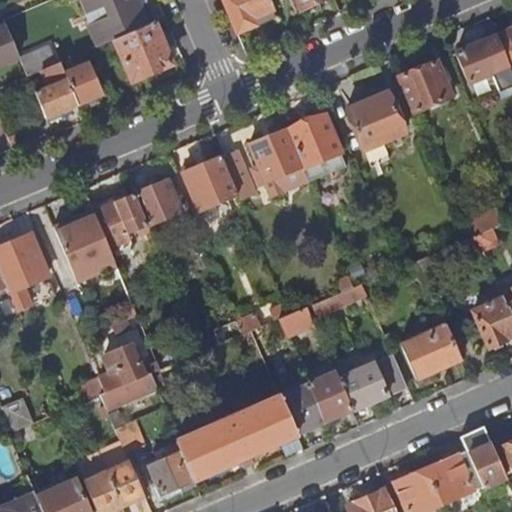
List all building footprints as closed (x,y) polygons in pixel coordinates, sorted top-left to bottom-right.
[(80,0),(89,19),(86,21),(98,49),(113,43),(146,29),(134,0),(80,0)] [(220,0),(236,36),(254,28),(253,28),(274,19),(265,0),(220,0)] [(288,0),(295,15),(330,0),(288,0)] [(113,43),(131,84),(171,67),(153,26),(146,29),(113,43)] [(0,67),(18,59),(5,28),(0,30),(0,67)] [(511,32),(496,39),(509,69),(511,75),(511,74),(511,32)] [(456,56),(468,86),(509,69),(496,39),(456,56)] [(19,60),(27,80),(40,74),(59,66),(50,47),(19,60)] [(398,82),(413,117),(452,100),(437,65),(398,82)] [(40,74),(47,91),(34,97),(47,127),(62,120),(60,115),(77,108),(63,77),(59,66),(40,74)] [(63,77),(77,108),(100,98),(87,67),(63,77)] [(346,114),(363,155),(405,138),(387,97),(346,114)] [(286,134),(301,170),(307,184),(345,169),(340,157),(341,156),(324,118),(286,134)] [(249,149),(258,171),(265,186),(270,184),(282,178),(301,170),(286,134),(249,149)] [(221,160),(238,199),(240,204),(256,197),(237,153),(221,160)] [(183,177),(200,216),(204,214),(212,210),(238,199),(221,160),(183,177)] [(282,178),(288,192),(307,184),(301,170),(282,178)] [(252,173),(259,188),(265,186),(258,171),(252,173)] [(270,184),(276,198),(288,192),(282,178),(270,184)] [(134,197),(147,229),(189,211),(175,180),(134,197)] [(312,196),(337,254),(353,248),(328,189),(312,196)] [(113,206),(126,237),(143,230),(145,235),(149,233),(147,229),(134,197),(120,203),(113,206)] [(94,218),(110,257),(116,255),(113,249),(129,243),(126,237),(113,206),(98,212),(92,215),(94,218)] [(212,210),(204,214),(207,219),(214,216),(212,210)] [(53,230),(55,234),(94,218),(92,215),(92,213),(53,230)] [(493,214),(472,223),(479,238),(490,232),(499,229),(493,214)] [(113,264),(110,257),(94,218),(55,234),(55,235),(75,281),(113,264)] [(475,239),(482,255),(498,249),(490,232),(479,238),(475,239)] [(0,250),(0,277),(5,290),(10,301),(15,314),(16,315),(31,308),(23,290),(48,279),(31,238),(0,250)] [(448,251),(454,267),(482,255),(475,239),(463,244),(448,251)] [(416,264),(426,287),(441,280),(431,258),(416,264)] [(113,264),(75,281),(76,285),(115,269),(113,264)] [(377,269),(349,281),(353,291),(362,287),(381,279),(377,269)] [(337,286),(341,296),(353,291),(349,281),(337,286)] [(341,296),(347,307),(366,299),(362,287),(353,291),(341,296)] [(325,303),(330,314),(347,307),(341,296),(325,303)] [(495,305),(472,315),(488,351),(506,343),(505,341),(511,337),(511,322),(506,309),(501,298),(493,301),(495,305)] [(1,305),(6,318),(15,314),(10,301),(1,305)] [(305,311),(311,323),(330,314),(325,303),(305,311)] [(131,307),(122,310),(127,323),(136,319),(131,307)] [(269,313),(274,324),(278,323),(288,318),(283,307),(269,313)] [(278,323),(286,340),(313,328),(311,323),(305,311),(288,318),(278,323)] [(236,323),(242,338),(250,334),(260,330),(254,316),(236,323)] [(444,328),(400,347),(416,383),(460,363),(444,328)] [(200,355),(179,364),(159,373),(150,377),(153,384),(253,341),(250,334),(242,338),(219,347),(200,355)] [(196,345),(200,355),(219,347),(214,337),(196,345)] [(196,345),(175,354),(179,364),(200,355),(196,345)] [(103,363),(108,376),(98,381),(104,395),(98,397),(105,412),(156,390),(153,384),(150,377),(159,373),(156,366),(142,372),(131,348),(111,356),(112,358),(103,363)] [(156,366),(159,373),(179,364),(175,354),(155,362),(156,366)] [(377,365),(391,396),(406,389),(392,358),(377,365)] [(334,375),(351,414),(386,398),(372,367),(347,378),(342,381),(339,373),(334,375)] [(339,373),(342,381),(347,378),(344,371),(339,373)] [(334,375),(306,387),(323,426),(351,414),(334,375)] [(98,380),(77,390),(83,404),(98,397),(104,395),(98,381),(98,380)] [(306,387),(278,399),(296,438),(323,426),(306,387)] [(278,399),(175,444),(179,454),(192,484),(238,464),(241,471),(252,466),(248,459),(296,438),(278,399)] [(2,410),(12,433),(27,427),(33,425),(23,401),(2,410)] [(107,417),(113,432),(123,428),(117,413),(107,417)] [(113,432),(119,445),(125,458),(144,450),(133,423),(123,428),(113,432)] [(6,436),(12,450),(33,441),(27,427),(12,433),(6,436)] [(468,451),(484,488),(484,489),(507,478),(485,427),(462,438),(468,451)] [(511,442),(503,447),(511,466),(511,442)] [(302,452),(298,443),(291,446),(295,455),(302,452)] [(97,456),(121,509),(143,500),(125,458),(119,445),(97,456)] [(426,469),(442,506),(484,488),(468,451),(426,469)] [(147,469),(160,497),(192,484),(179,454),(147,469)] [(75,466),(94,511),(114,511),(121,509),(97,456),(75,466)] [(395,483),(396,486),(387,491),(396,511),(428,511),(442,506),(426,469),(395,483)] [(34,498),(39,511),(86,511),(73,481),(34,498)] [(349,506),(351,511),(396,511),(387,491),(386,490),(349,506)] [(0,505),(0,511),(39,511),(34,498),(31,491),(0,505)] [(284,511),(328,511),(332,510),(326,495),(284,511)]
